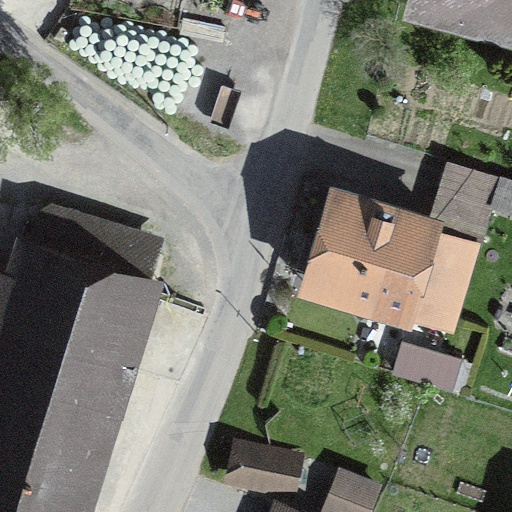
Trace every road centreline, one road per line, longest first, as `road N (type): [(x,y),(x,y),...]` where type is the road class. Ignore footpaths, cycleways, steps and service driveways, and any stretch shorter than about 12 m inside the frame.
road 1 (unclassified): [(0,34),(265,224)]
road 2 (unclassified): [(265,224),(232,329),(154,511)]
road 3 (unclassified): [(329,0),(265,224)]
